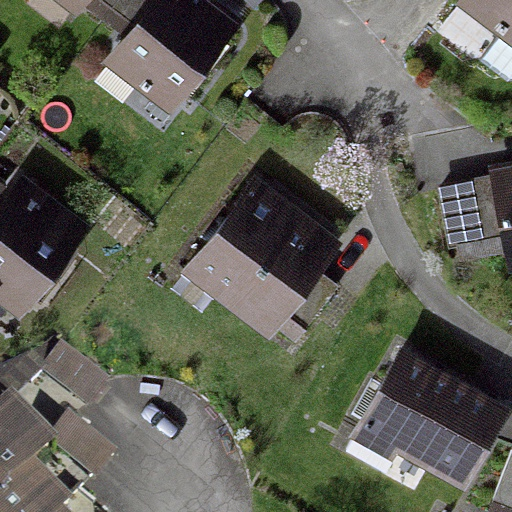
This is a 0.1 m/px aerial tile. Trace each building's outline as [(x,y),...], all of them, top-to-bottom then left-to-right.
[(51,0),(76,23),(92,0),(51,0)] [(250,21),(219,0),(153,0),(112,61),(187,113),(250,21)] [(511,0),(470,0),(454,23),(511,63),(511,0)] [(511,171),(498,174),(511,258),(511,171)] [(27,183),(0,217),(0,306),(25,325),(94,234),(27,183)] [(259,185),(187,283),(272,346),(345,247),(259,185)] [(105,379),(63,342),(41,368),(84,404),(105,379)] [(511,409),(410,355),(362,444),(471,503),(511,427),(511,409)] [(41,453),(0,412),(0,493),(26,467),(41,453)] [(112,451),(70,415),(52,436),(95,472),(112,451)] [(511,511),(511,457),(483,511),(511,511)] [(0,511),(71,511),(26,467),(0,493),(0,511)]
